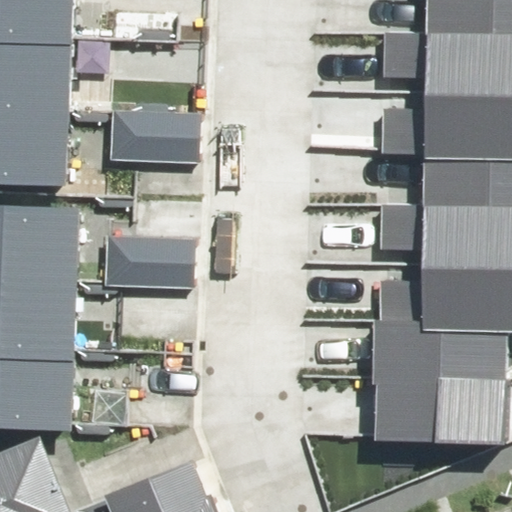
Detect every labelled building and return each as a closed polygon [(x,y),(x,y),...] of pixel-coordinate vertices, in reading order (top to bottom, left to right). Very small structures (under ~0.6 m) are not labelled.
[(77,0),(0,0),(0,71),(80,74),(82,0),(77,0)] [(511,0),(438,0),(439,9),(511,11),(511,0)] [(511,11),(439,9),(437,68),(511,69),(511,11)] [(511,69),(437,68),(435,126),(511,128),(511,69)] [(0,71),(0,145),(77,148),(80,74),(0,71)] [(188,93),(107,94),(108,155),(189,153),(188,93)] [(511,128),(435,126),(434,185),(511,186),(511,128)] [(85,181),(0,178),(0,250),(84,253),(85,181)] [(511,186),(434,185),(432,243),(511,245),(511,186)] [(183,217),(102,218),(102,278),(184,277),(183,217)] [(511,245),(432,243),(431,301),(511,303),(511,245)] [(84,253),(0,250),(0,323),(82,325),(84,253)] [(511,334),(511,303),(431,301),(380,300),(375,420),(508,426),(511,334)] [(82,325),(0,323),(0,395),(80,397),(82,325)] [(0,511),(80,511),(41,429),(0,448),(0,511)] [(90,507),(92,511),(201,511),(181,466),(90,507)]
